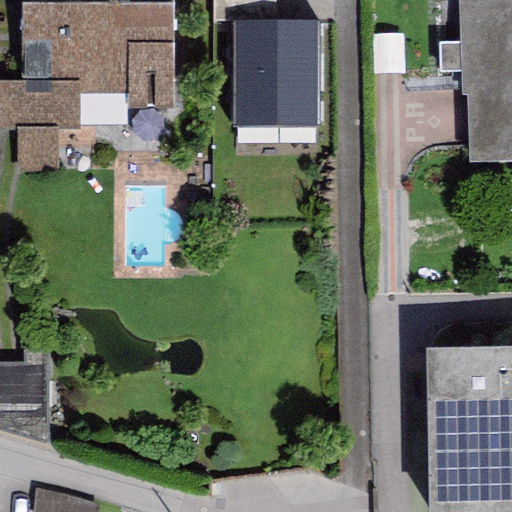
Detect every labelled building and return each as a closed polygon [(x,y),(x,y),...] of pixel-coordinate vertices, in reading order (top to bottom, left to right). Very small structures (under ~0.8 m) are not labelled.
[(170,0),(20,0),(20,78),(0,78),(0,130),(16,130),(15,170),(88,171),(89,129),(127,129),(127,107),(170,108),(170,0)] [(511,0),(456,0),(459,95),(467,95),(469,163),(511,161),(511,0)] [(315,21),(231,22),(232,127),(315,127),(315,21)] [(511,511),(511,347),(424,350),(427,511),(511,511)] [(47,363),(0,364),(0,430),(47,445),(47,363)]
